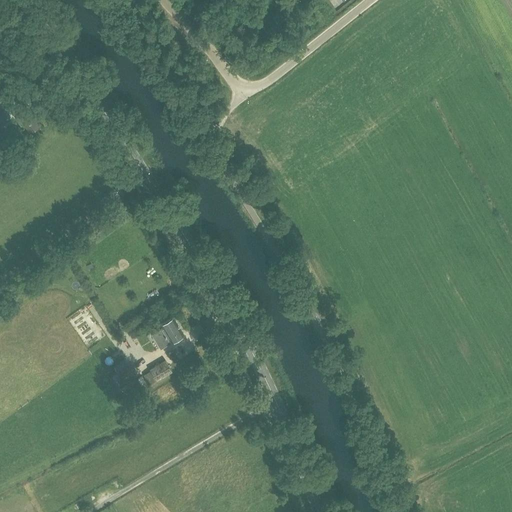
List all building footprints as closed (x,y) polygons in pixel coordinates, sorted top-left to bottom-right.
[(29,132),(40,124),(28,107),(17,114),(29,132)] [(0,113),(0,125),(0,126),(11,119),(6,113),(5,110),(0,113)] [(153,334),(160,347),(167,343),(170,341),(184,333),(173,316),(161,323),(164,328),(153,334)] [(173,361),(192,348),(188,341),(168,354),(173,361)] [(166,359),(151,368),(157,379),(163,376),(173,370),(166,359)] [(117,384),(134,372),(128,364),(112,377),(117,384)] [(181,381),(188,377),(184,371),(177,375),(181,381)]
